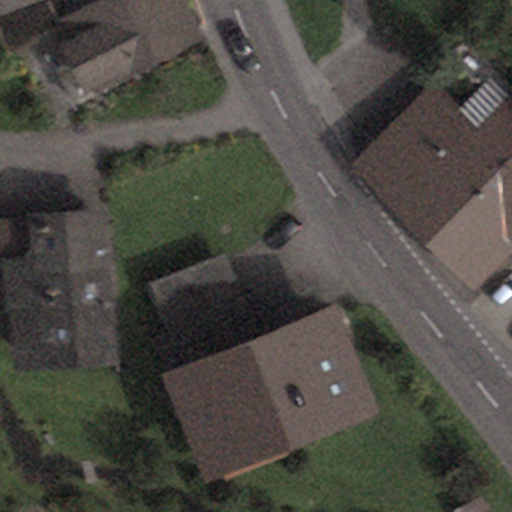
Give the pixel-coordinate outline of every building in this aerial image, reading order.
[(42,30),(72,96),(112,76),(108,69),(196,28),(182,0),(72,0),(78,13),(42,30)] [(440,223),(511,151),(511,107),(505,101),(474,133),(428,88),(367,149),(440,223)] [(511,151),(440,223),(485,268),(511,242),(511,151)] [(18,350),(111,343),(102,215),(40,220),(43,263),(13,265),(18,350)] [(192,373),(179,377),(210,455),(359,396),(328,318),(289,334),(286,327),(250,341),(218,257),(155,282),(192,373)]
